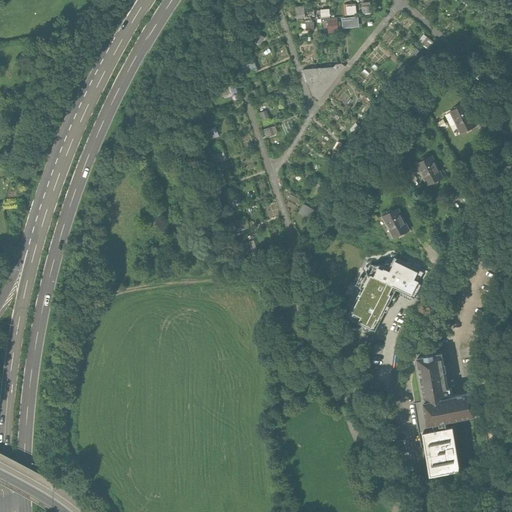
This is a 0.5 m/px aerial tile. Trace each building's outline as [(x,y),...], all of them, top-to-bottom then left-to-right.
[(344,5),(345,15),(355,15),(354,5),(344,5)] [(327,9),(318,9),(318,17),(327,17),(327,9)] [(340,18),(340,28),(358,28),(357,17),(340,18)] [(427,50),(433,44),(425,35),(419,41),(427,50)] [(333,68),(304,70),(312,95),(318,100),(344,67),(341,65),(335,65),(333,68)] [(465,104),(450,112),(461,134),(476,127),(465,104)] [(511,126),(505,124),(501,133),(511,138),(511,126)] [(202,139),(211,136),(208,127),(199,130),(202,139)] [(431,156),(416,163),(427,186),(442,178),(431,156)] [(398,208),(382,216),(393,238),(409,231),(398,208)] [(354,303),(348,314),(353,320),(375,331),(385,312),(387,312),(389,307),(388,306),(396,290),(417,301),(423,290),(419,288),(421,285),(418,284),(423,273),(410,266),(394,257),(389,268),(383,265),(374,265),(370,274),(367,272),(360,286),(359,285),(351,301),(354,303)] [(435,429),(424,431),(431,474),(461,469),(453,426),(451,426),(450,420),(475,416),(480,409),(478,399),(471,394),(449,397),(441,354),(417,358),(425,402),(424,402),(428,424),(434,423),(435,429)]
